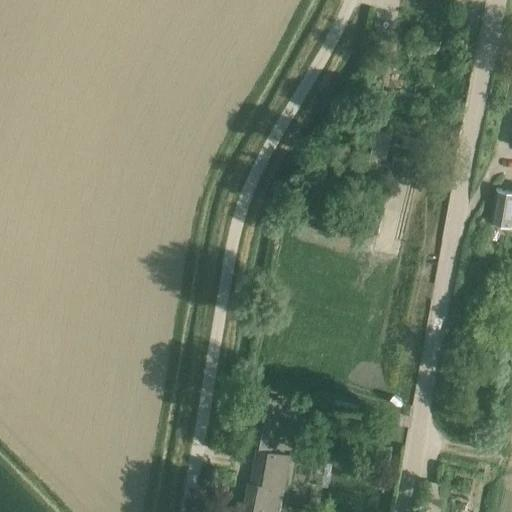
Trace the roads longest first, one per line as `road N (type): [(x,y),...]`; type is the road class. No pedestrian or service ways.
road 1 (unclassified): [(192,511),(240,220),(347,0)]
road 2 (unclassified): [(409,511),(502,0)]
